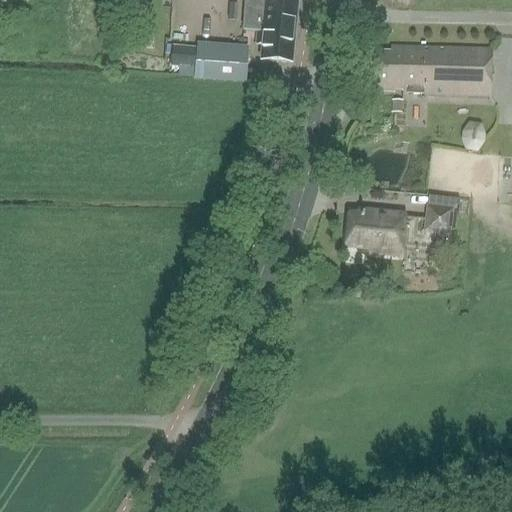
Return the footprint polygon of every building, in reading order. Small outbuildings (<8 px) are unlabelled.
[(292,66),(295,0),(244,0),(244,34),(259,34),(258,47),(264,48),(263,64),(292,66)] [(173,48),(171,67),(197,70),(198,50),(173,48)] [(492,98),(493,51),(392,48),(392,54),(376,53),(376,60),(369,60),(369,80),(376,80),(376,92),(396,93),(396,87),(404,88),(404,95),(492,98)] [(248,52),(198,49),(198,50),(197,70),(196,81),(246,84),(248,52)] [(256,83),(257,72),(248,70),(247,82),(256,83)] [(403,102),(392,101),(392,114),(402,114),(403,102)] [(455,210),(427,206),(424,234),(452,237),(455,210)] [(402,257),(406,216),(364,212),(363,216),(351,215),(348,247),(372,250),(372,254),(402,257)]
